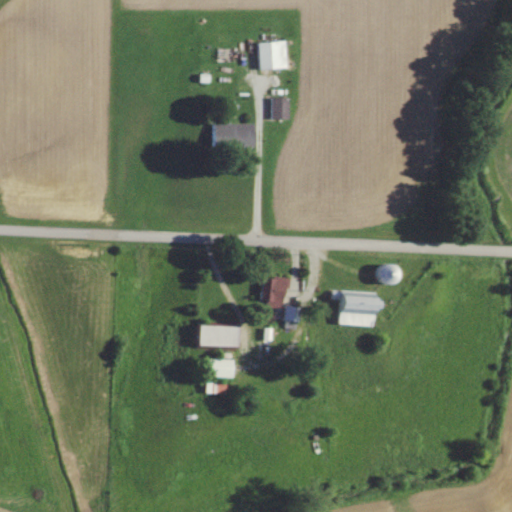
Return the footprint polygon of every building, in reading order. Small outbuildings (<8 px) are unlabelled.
[(255,43),(257,70),(284,68),(282,42),(255,43)] [(268,119),(285,120),(286,98),(269,98),(268,119)] [(251,125),(225,125),(226,149),(251,148),(251,125)] [(391,265),(373,265),(373,284),(392,284),(391,265)] [(257,301),(264,301),(263,309),(281,310),(283,279),(258,278),(257,301)] [(369,327),(370,293),(335,291),(334,326),(369,327)] [(296,308),(283,307),(280,331),(293,333),(296,308)] [(193,346),(234,347),(234,327),(194,326),(193,346)] [(206,377),(228,378),(229,360),(207,359),(206,377)]
